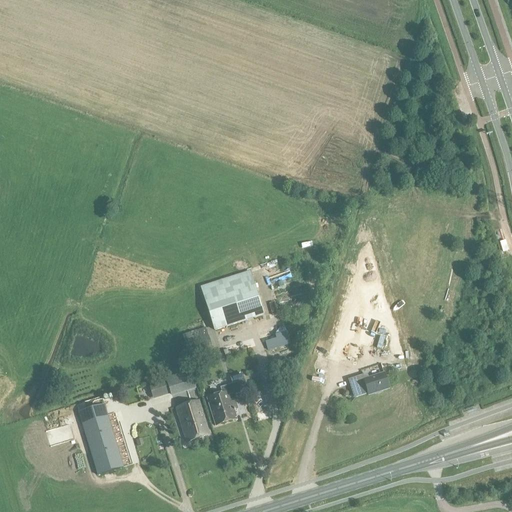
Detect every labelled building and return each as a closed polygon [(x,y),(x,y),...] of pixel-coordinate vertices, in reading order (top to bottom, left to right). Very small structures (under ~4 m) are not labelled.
[(410,355),(451,197),(433,192),(420,243),(407,239),(397,275),(406,278),(394,325),(389,324),(382,347),(410,355)] [(250,274),(200,289),(214,333),(264,318),(250,274)] [(170,292),(163,294),(166,301),(160,303),(167,326),(179,322),(175,310),(173,311),(171,305),(173,304),(170,292)] [(278,298),(271,303),(277,311),(283,307),(278,298)] [(335,302),(322,340),(351,350),(363,312),(335,302)] [(284,330),(262,340),(267,351),(289,341),(284,330)] [(202,384),(217,380),(215,372),(201,376),(202,384)] [(190,373),(165,380),(170,399),(195,392),(190,373)] [(242,374),(234,377),(238,389),(246,387),(242,374)] [(364,380),(368,395),(388,389),(384,374),(364,380)] [(207,399),(216,427),(237,420),(228,392),(207,399)] [(199,401),(177,408),(176,408),(187,442),(209,435),(199,401)] [(105,406),(79,413),(98,476),(124,468),(105,406)]
